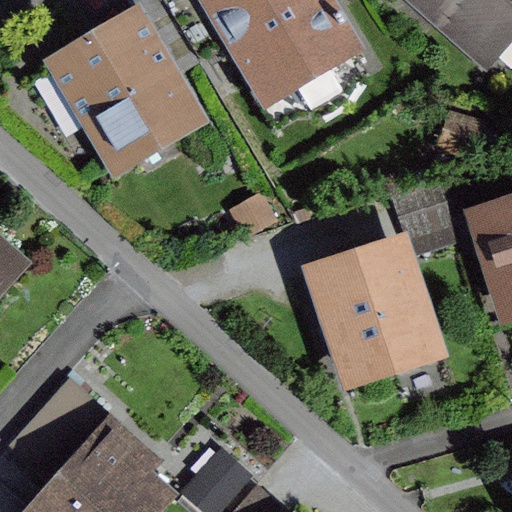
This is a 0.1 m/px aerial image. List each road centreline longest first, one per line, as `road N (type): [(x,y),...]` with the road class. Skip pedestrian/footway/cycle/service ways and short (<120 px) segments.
road 1 (residential): [(0,149),(394,511)]
road 2 (unknown): [(339,461),(511,407)]
